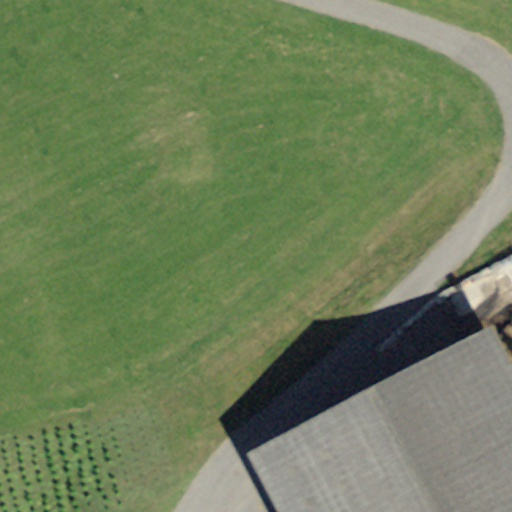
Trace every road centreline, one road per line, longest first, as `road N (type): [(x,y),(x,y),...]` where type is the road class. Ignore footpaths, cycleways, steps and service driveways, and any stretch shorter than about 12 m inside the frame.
road 1 (track): [(213,511),(264,433),(417,286),(511,179)]
road 2 (track): [(511,90),(475,54),(326,0)]
